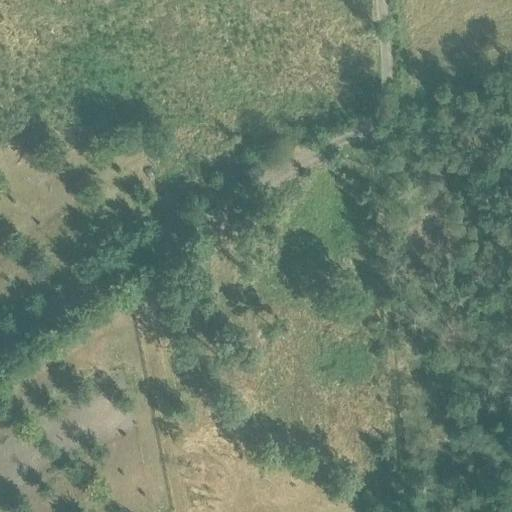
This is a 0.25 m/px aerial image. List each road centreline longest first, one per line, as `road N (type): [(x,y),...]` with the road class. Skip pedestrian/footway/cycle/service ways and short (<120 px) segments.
road 1 (unclassified): [(0,356),(363,120),(376,89),(369,0)]
road 2 (track): [(395,511),(363,120)]
